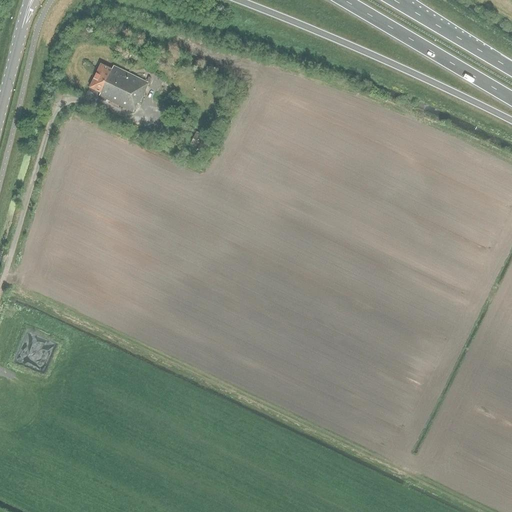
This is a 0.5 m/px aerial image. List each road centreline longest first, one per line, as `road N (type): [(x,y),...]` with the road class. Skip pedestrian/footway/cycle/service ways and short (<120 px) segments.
road 1 (trunk): [(235,0),(511,121)]
road 2 (trunk): [(342,0),(511,99)]
road 3 (trunk): [(511,70),(392,0)]
